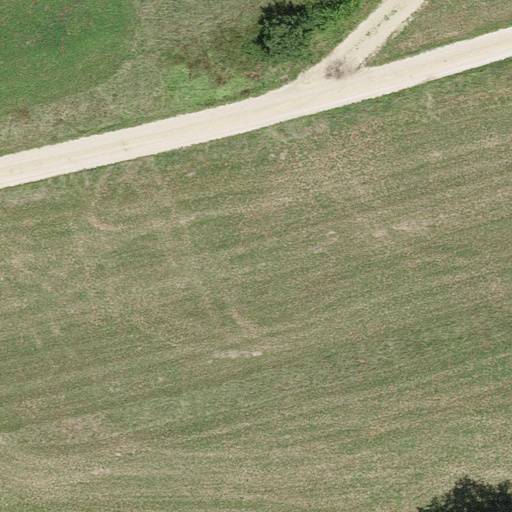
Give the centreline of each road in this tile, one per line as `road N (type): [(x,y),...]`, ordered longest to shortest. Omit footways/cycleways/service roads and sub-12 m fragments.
road 1 (track): [(0,178),(511,37)]
road 2 (track): [(301,98),(410,0)]
